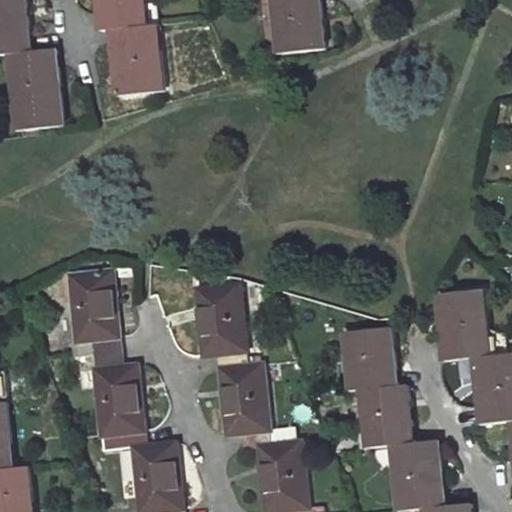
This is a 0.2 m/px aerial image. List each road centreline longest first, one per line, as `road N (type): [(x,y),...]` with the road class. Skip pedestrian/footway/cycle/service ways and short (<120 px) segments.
road 1 (residential): [(147,307),(229,511)]
road 2 (residential): [(417,320),(434,397),(461,431),(478,481),(504,511)]
